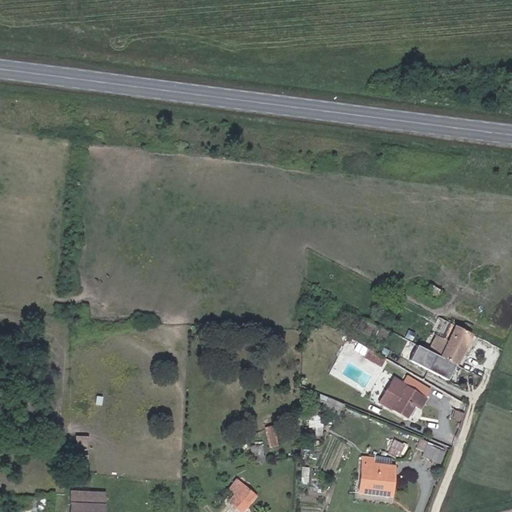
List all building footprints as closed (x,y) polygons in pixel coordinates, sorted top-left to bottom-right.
[(421,365),(450,380),(473,336),(454,326),(447,340),(436,335),(421,365)] [(421,409),(427,399),(393,378),(379,400),(408,418),(415,406),(421,409)] [(445,449),(428,442),(422,456),(439,463),(445,449)] [(394,465),(361,462),(358,494),(391,497),(394,465)] [(243,511),(257,497),(235,479),(227,489),(234,495),(228,502),(240,511),(243,511)] [(96,511),(97,493),(72,491),(70,511),(96,511)]
